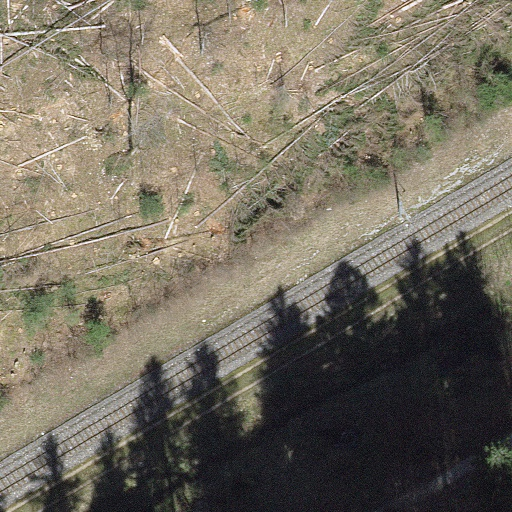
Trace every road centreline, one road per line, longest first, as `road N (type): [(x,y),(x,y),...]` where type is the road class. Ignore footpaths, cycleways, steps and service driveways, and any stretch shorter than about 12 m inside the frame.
road 1 (track): [(22,511),(511,219)]
road 2 (track): [(511,431),(373,511)]
